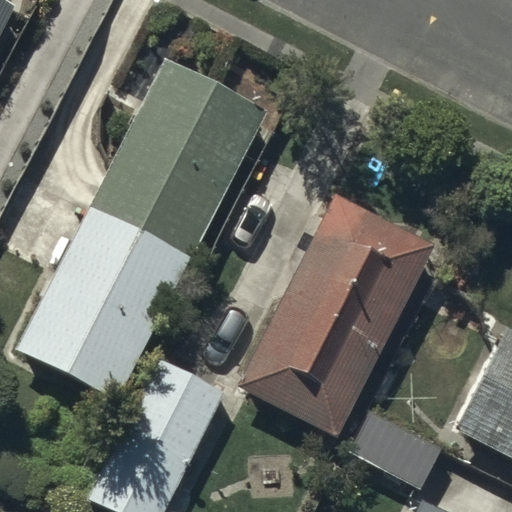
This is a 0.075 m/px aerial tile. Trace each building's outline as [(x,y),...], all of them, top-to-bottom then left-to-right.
[(256,106),(156,56),(11,344),(111,395),(256,106)] [(430,243),(330,192),(232,380),(332,432),(430,243)] [(511,334),(503,329),(454,424),(511,454),(511,334)] [(156,511),(217,390),(153,359),(85,498),(113,511),(156,511)] [(433,448),(365,413),(346,450),(414,485),(433,448)] [(445,511),(417,499),(410,511),(445,511)]
